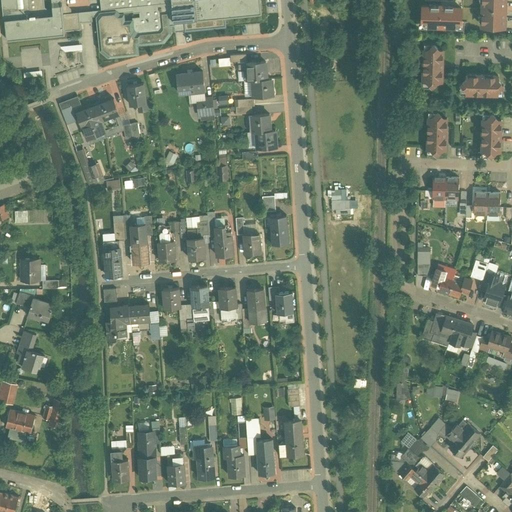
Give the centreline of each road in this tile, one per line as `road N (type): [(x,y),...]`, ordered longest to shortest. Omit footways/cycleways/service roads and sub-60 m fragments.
road 1 (residential): [(511,163),(424,162),(397,188),(399,266),(408,288),(511,323)]
road 2 (residential): [(291,36),(188,48),(53,91)]
road 3 (residential): [(291,36),(307,264)]
road 4 (residential): [(307,264),(324,479)]
road 5 (residential): [(118,498),(324,479)]
road 6 (residential): [(307,264),(118,284)]
